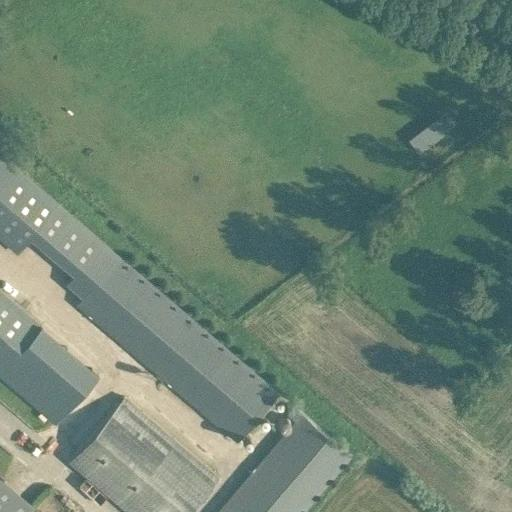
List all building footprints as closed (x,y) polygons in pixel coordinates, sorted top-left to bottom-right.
[(421,150),(456,125),(445,110),(410,134),(421,150)] [(0,236),(16,250),(28,236),(57,203),(0,154),(0,236)] [(277,393),(117,255),(104,270),(96,263),(89,271),(81,264),(66,281),(83,296),(77,303),(237,440),(277,393)] [(0,289),(0,374),(56,422),(88,385),(30,335),(40,324),(39,324),(29,314),(0,289)] [(129,511),(187,511),(218,477),(123,396),(68,459),(129,511)] [(294,421),(216,511),(299,511),(349,454),(301,413),(292,405),(285,413),(294,421)] [(0,511),(22,511),(32,501),(0,472),(0,511)] [(61,511),(80,511),(70,503),(61,511)]
